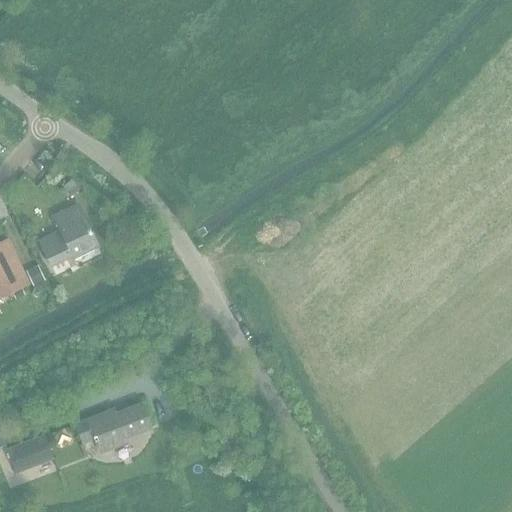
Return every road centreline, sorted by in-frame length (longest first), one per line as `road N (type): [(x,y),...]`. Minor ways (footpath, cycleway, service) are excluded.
road 1 (unclassified): [(342,511),(195,263)]
road 2 (residential): [(195,263),(120,171),(46,122)]
